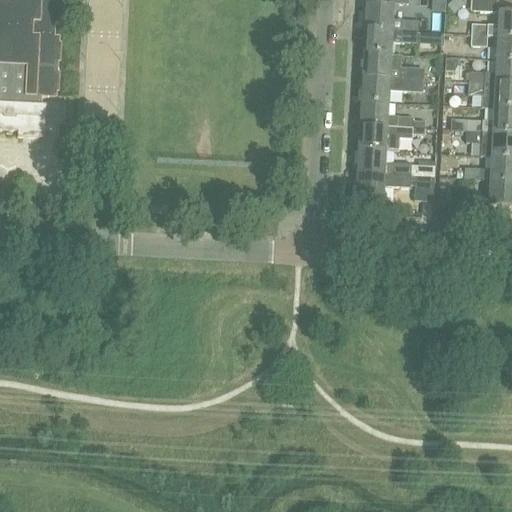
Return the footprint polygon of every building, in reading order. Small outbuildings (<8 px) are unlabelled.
[(58,102),(58,98),(61,40),(56,40),(57,27),(62,27),(63,0),(0,0),(0,138),(1,139),(1,134),(19,135),(19,140),(45,141),(47,109),(42,109),(43,101),(58,102)] [(432,0),(432,15),(445,15),(445,0),(432,0)] [(465,7),(458,0),(455,0),(447,8),(454,16),(465,7)] [(495,15),(496,0),(494,0),(471,0),(470,14),(495,15)] [(366,8),(365,32),(417,35),(418,24),(392,22),(393,9),(366,8)] [(471,37),(487,38),(498,38),(511,39),(511,15),(499,14),(498,29),(471,27),(471,37)] [(365,32),(364,56),(390,57),(391,45),(417,47),(417,35),(365,32)] [(432,36),(432,47),(443,47),(443,37),(432,36)] [(487,50),(487,38),(471,37),(470,49),(487,50)] [(511,63),(511,39),(498,38),(496,62),(511,63)] [(401,58),(390,57),(364,56),(363,80),(422,83),(423,79),(415,79),(416,73),(400,72),(401,58)] [(511,87),(511,63),(496,62),(496,76),(469,75),(468,85),(511,87)] [(422,83),(363,80),(361,104),(388,105),(388,94),(422,96),(422,83)] [(495,99),(494,110),(511,111),(511,87),(468,85),(468,98),(495,99)] [(387,118),(388,105),(361,104),(360,128),(386,129),(425,131),(425,125),(412,124),(413,120),(387,118)] [(450,132),(463,133),(467,133),(483,134),(493,134),(511,135),(511,111),(494,110),(493,124),(451,122),(450,132)] [(71,143),(72,128),(59,128),(59,142),(71,143)] [(359,152),(385,153),(398,154),(399,142),(411,142),(412,137),(424,137),(425,131),(386,129),(360,128),(359,152)] [(450,133),(442,133),(441,144),(449,145),(450,133)] [(483,134),(467,133),(463,133),(463,145),(480,146),(480,158),(492,158),(511,159),(511,135),(493,134),(483,134)] [(384,166),(385,153),(359,152),(357,176),(384,177),(434,179),(434,169),(384,166)] [(511,183),(511,159),(492,158),(491,172),(464,171),(464,181),(490,182),(511,183)] [(434,179),(384,177),(357,176),(356,200),(383,201),(383,190),(410,191),(410,187),(414,187),(413,204),(433,205),(434,179)] [(511,207),(511,183),(490,182),(489,206),(511,207)] [(450,190),(438,189),(438,206),(449,206),(450,190)]
